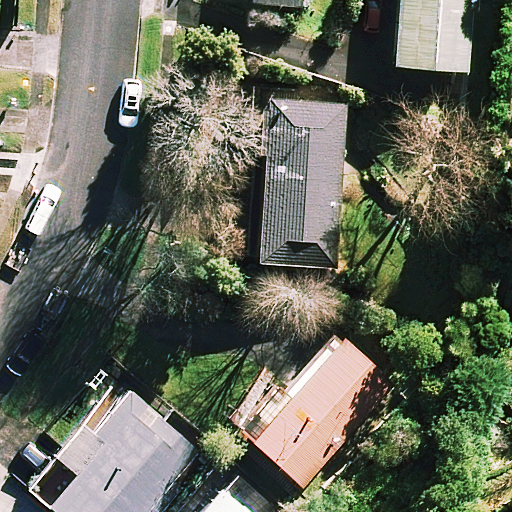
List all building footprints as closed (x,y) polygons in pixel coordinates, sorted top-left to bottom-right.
[(389,0),(385,63),(461,68),(467,0),(389,0)] [(338,98),(254,92),(241,257),(326,263),(338,98)] [(390,382),(335,333),(286,388),(269,373),(228,420),(301,483),(390,382)] [(143,511),(144,511),(145,511),(157,511),(180,486),(172,479),(197,451),(124,386),(87,429),(80,423),(54,452),(61,458),(33,491),(56,511),(143,511)] [(191,511),(251,511),(216,483),(191,511)]
